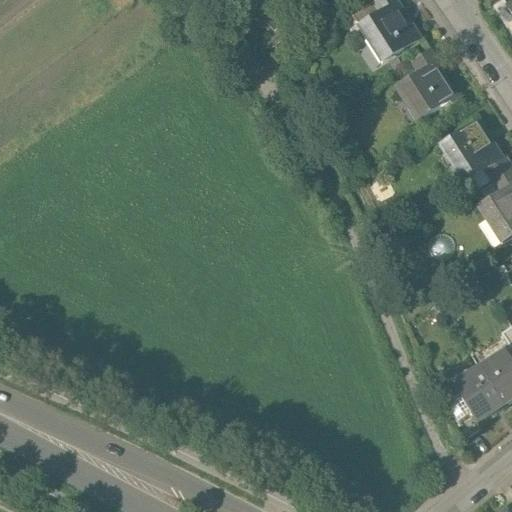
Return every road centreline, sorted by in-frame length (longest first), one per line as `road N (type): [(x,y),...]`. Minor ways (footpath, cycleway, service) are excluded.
road 1 (primary): [(239,511),(0,414)]
road 2 (primary): [(0,417),(147,511)]
